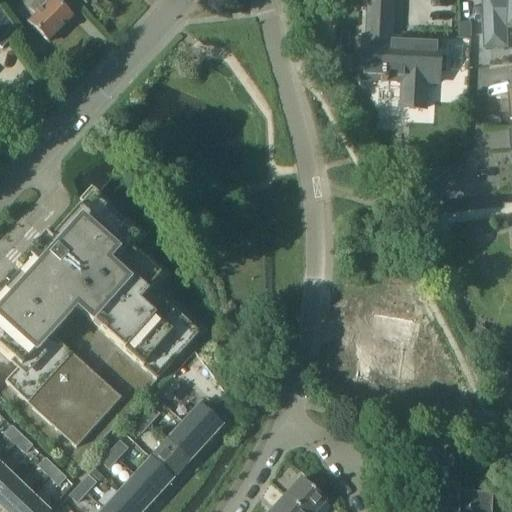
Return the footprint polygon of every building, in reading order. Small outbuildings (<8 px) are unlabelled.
[(48,43),(71,20),(52,1),(47,7),(40,0),(39,0),(29,11),(36,18),(30,25),(48,43)] [(363,37),(360,78),(401,81),(399,107),(423,108),(425,82),(435,83),(436,80),(437,49),(438,41),(389,38),(391,0),(367,0),(366,37),(363,37)] [(505,26),(511,26),(511,0),(496,0),(496,6),(484,6),(485,47),(505,46),(505,26)] [(0,50),(1,51),(17,35),(0,12),(0,50)] [(133,247),(143,236),(95,192),(0,296),(0,346),(23,367),(0,392),(0,398),(77,468),(201,333),(153,289),(165,275),(133,247)] [(406,336),(406,315),(373,316),(373,336),(406,336)] [(194,395),(174,416),(182,424),(205,445),(221,427),(208,415),(215,407),(206,399),(203,403),(194,395)] [(160,415),(152,408),(142,419),(150,426),(160,415)] [(132,430),(140,437),(150,426),(142,419),(132,430)] [(205,445),(182,424),(166,441),(189,462),(205,445)] [(13,427),(5,435),(15,445),(23,437),(13,427)] [(26,454),(33,446),(23,437),(15,445),(26,454)] [(126,437),(120,443),(119,442),(110,452),(118,460),(133,444),(126,437)] [(189,462),(166,441),(150,458),(174,479),(189,462)] [(100,463),(108,471),(118,460),(110,452),(100,463)] [(174,479),(150,458),(135,475),(158,496),(174,479)] [(47,459),(40,467),(50,477),(57,469),(47,459)] [(0,465),(0,492),(14,479),(0,465)] [(60,486),(67,478),(57,469),(50,477),(60,486)] [(143,511),(158,496),(135,475),(119,492),(140,511),(143,511)] [(99,484),(90,476),(80,488),(89,495),(99,484)] [(14,479),(0,492),(0,508),(3,511),(14,511),(31,495),(14,479)] [(317,511),(326,503),(301,480),(285,497),(300,511),(317,511)] [(439,511),(441,488),(424,487),(423,511),(439,511)] [(70,499),(79,506),(89,495),(80,488),(70,499)] [(441,488),(439,511),(455,511),(456,495),(457,495),(457,488),(441,488)] [(140,511),(119,492),(103,509),(106,511),(140,511)] [(31,495),(14,511),(47,511),(48,511),(31,495)] [(472,511),(473,496),(457,495),(456,495),(455,511),(472,511)] [(473,496),(472,511),(489,511),(490,496),(473,496)] [(300,511),(285,497),(270,511),(300,511)]
